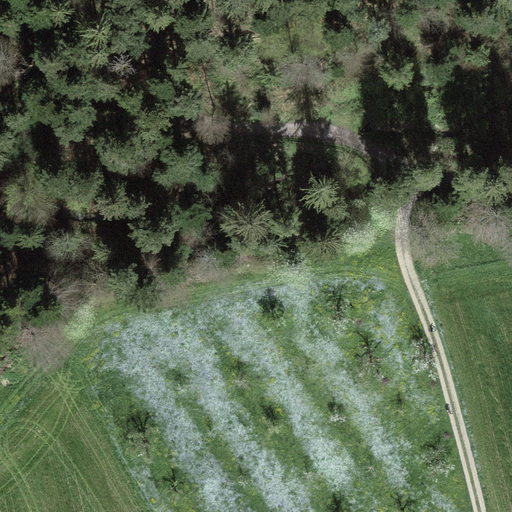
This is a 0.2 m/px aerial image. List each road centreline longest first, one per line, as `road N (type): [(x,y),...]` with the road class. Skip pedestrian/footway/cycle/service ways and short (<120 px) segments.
road 1 (track): [(0,66),(411,160),(511,162)]
road 2 (track): [(459,165),(411,190),(394,246),(439,364),(479,511)]
